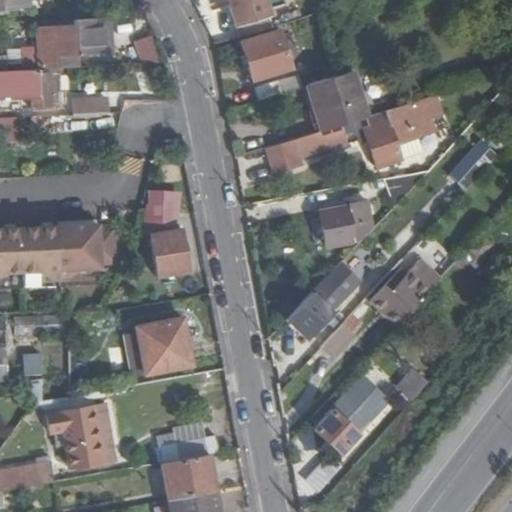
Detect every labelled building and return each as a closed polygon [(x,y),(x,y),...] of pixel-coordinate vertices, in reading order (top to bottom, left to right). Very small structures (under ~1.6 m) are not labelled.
[(0,0),(0,9),(27,7),(26,0),(0,0)] [(270,26),(263,0),(227,0),(235,25),(245,23),(248,33),(270,26)] [(77,65),(76,27),(38,27),(39,67),(77,65)] [(291,69),(279,32),(240,43),(252,81),(291,69)] [(298,75),(256,86),(259,97),(301,86),(298,75)] [(350,76),(303,90),(316,135),(344,126),(364,120),(350,76)] [(58,109),(58,81),(33,82),(34,111),(58,109)] [(13,109),(13,85),(0,85),(0,97),(1,109),(13,109)] [(72,117),(102,116),(101,103),(71,104),(72,117)] [(418,104),(364,120),(367,128),(365,130),(377,167),(422,156),(418,141),(428,139),(418,104)] [(16,136),(15,116),(0,117),(2,137),(16,136)] [(344,126),(316,135),(267,150),(276,176),(304,168),(302,160),(349,145),(344,126)] [(481,138),(449,173),(466,188),(498,154),(481,138)] [(172,234),(175,197),(161,196),(160,211),(152,212),(150,227),(158,227),(158,241),(147,244),(153,279),(188,273),(182,233),(172,234)] [(365,206),(320,213),(326,251),(352,248),(348,228),(369,225),(365,206)] [(511,207),(488,232),(488,233),(507,251),(511,246),(511,207)] [(0,264),(110,261),(110,258),(113,258),(113,231),(96,232),(96,228),(0,231),(0,264)] [(507,273),(477,245),(470,252),(499,282),(507,273)] [(470,252),(462,260),(492,289),(499,282),(470,252)] [(109,265),(110,261),(0,264),(0,279),(2,278),(2,274),(38,272),(38,277),(48,282),(64,282),(76,275),(76,271),(98,271),(99,265),(109,265)] [(334,268),(310,294),(284,323),(305,342),(354,287),(334,268)] [(431,293),(410,273),(399,286),(390,280),(369,302),(396,330),(431,293)] [(346,323),(380,285),(371,277),(338,313),(346,323)] [(64,336),(63,318),(23,319),(24,337),(64,336)] [(190,368),(181,322),(133,330),(142,376),(190,368)] [(353,339),(342,327),(320,351),(332,361),(353,339)] [(0,389),(9,389),(10,360),(0,360),(0,389)] [(12,389),(23,389),(22,360),(12,361),(12,389)] [(44,381),(44,360),(28,361),(29,387),(44,381)] [(412,401),(429,382),(412,367),(395,386),(412,401)] [(101,466),(91,409),(39,419),(42,438),(57,436),(60,457),(71,455),(73,472),(101,466)] [(337,456),(357,434),(332,411),(313,433),(337,456)] [(159,467),(205,458),(219,456),(216,441),(203,443),(201,428),(172,434),(172,439),(155,443),(159,467)] [(159,467),(166,504),(212,496),(205,458),(159,467)] [(5,495),(53,486),(50,470),(3,478),(5,495)] [(167,511),(215,511),(212,496),(166,504),(167,511)]
